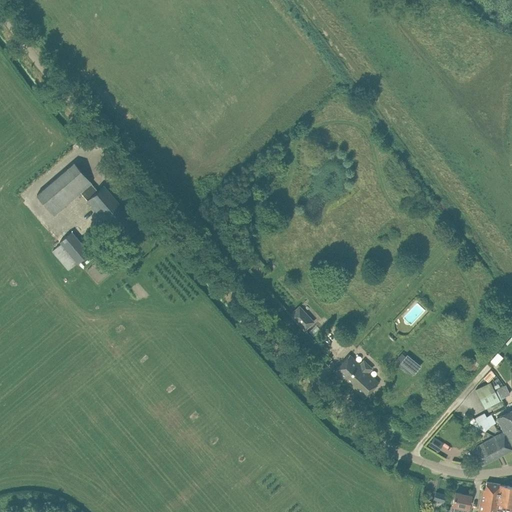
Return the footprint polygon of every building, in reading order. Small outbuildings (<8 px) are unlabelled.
[(111,223),(124,238),(138,226),(104,185),(97,191),(91,183),(74,163),(37,194),(54,214),(81,191),(109,225),(111,223)] [(90,252),(71,231),(58,241),(60,243),(52,250),(68,269),(76,262),(77,263),(90,252)] [(304,329),(313,321),(299,306),(290,315),(304,329)] [(495,366),(504,356),(499,352),(490,362),(495,366)] [(359,364),(349,355),(334,371),(364,398),(378,383),(369,374),(371,372),(369,371),(372,368),(363,359),(359,364)] [(412,372),(418,366),(405,355),(400,362),(412,372)] [(490,382),(476,389),(485,407),(499,400),(490,382)] [(500,397),(508,393),(504,385),(496,389),(500,397)] [(511,410),(497,418),(504,433),(495,437),(504,454),(511,449),(511,410)] [(479,434),(481,429),(471,424),(468,429),(479,434)] [(435,436),(430,444),(439,450),(444,442),(435,436)] [(480,445),(471,450),(480,466),(504,454),(495,437),(480,445)] [(495,511),(496,510),(511,511),(511,485),(486,482),(485,489),(482,488),(478,511),(495,511)] [(445,494),(435,491),(433,498),(443,502),(445,494)] [(471,495),(455,492),(450,511),(463,511),(464,511),(469,511),(470,507),(468,507),(471,495)]
